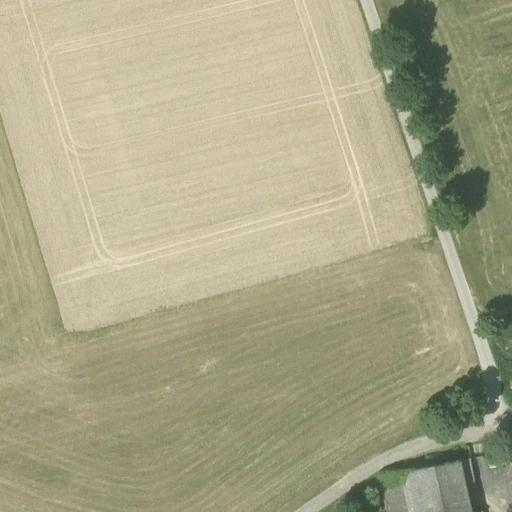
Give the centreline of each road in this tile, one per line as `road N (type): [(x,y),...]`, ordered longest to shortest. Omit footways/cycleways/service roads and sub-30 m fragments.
road 1 (track): [(365,0),(507,424)]
road 2 (unclassified): [(507,424),(393,453),(310,511)]
